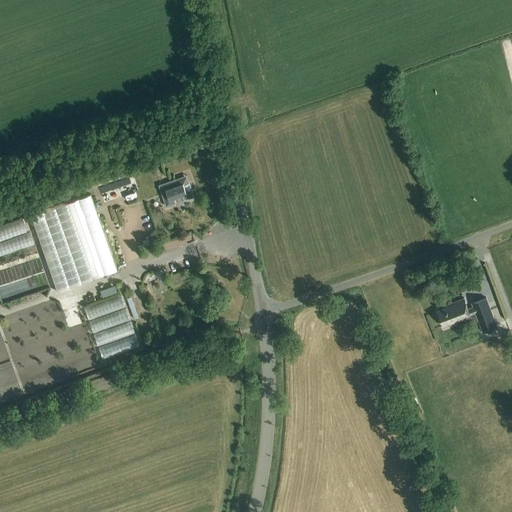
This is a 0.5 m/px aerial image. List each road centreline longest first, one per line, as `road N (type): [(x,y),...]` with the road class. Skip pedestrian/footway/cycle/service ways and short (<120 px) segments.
road 1 (tertiary): [(263,316),(201,0)]
road 2 (unclassified): [(263,316),(511,225)]
road 3 (unclassified): [(0,424),(240,333)]
road 4 (tertiary): [(254,511),(270,392),(263,316)]
